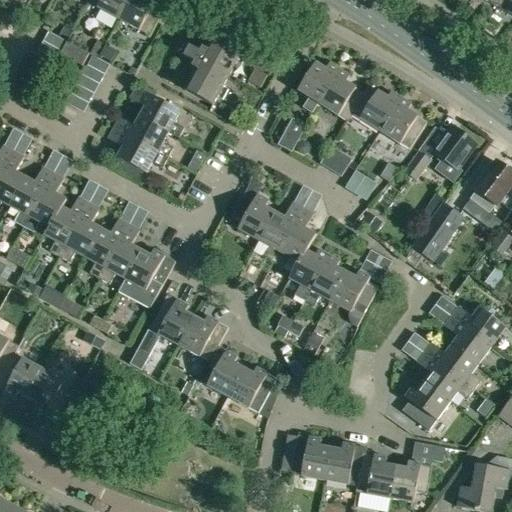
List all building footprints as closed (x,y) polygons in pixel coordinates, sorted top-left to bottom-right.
[(27,0),(13,0),(11,5),(21,11),(27,0)] [(89,0),(88,4),(118,21),(129,0),(89,0)] [(129,0),(118,21),(149,38),(164,9),(147,0),(129,0)] [(502,0),(482,0),(497,9),(502,0)] [(511,0),(502,0),(497,9),(511,17),(511,0)] [(182,95),(182,96),(210,111),(246,46),(218,30),(207,51),(201,48),(198,53),(188,47),(182,57),(193,63),(190,68),(196,71),(184,92),(212,107),(210,110),(182,95)] [(60,56),(82,68),(89,55),(67,43),(60,56)] [(116,52),(106,47),(100,58),(110,64),(116,52)] [(312,116),(319,106),(340,72),(330,66),(326,72),(316,65),(299,93),(310,100),(303,110),(312,116)] [(254,70),(247,83),(260,89),(266,77),(254,70)] [(350,79),(340,72),(319,106),(348,124),(353,117),(352,116),(366,97),(364,95),(347,85),(350,79)] [(368,88),(364,95),(366,97),(352,116),(353,117),(380,134),(402,101),(391,95),(388,100),(368,88)] [(140,119),(168,135),(180,113),(136,90),(130,101),(145,109),(140,119)] [(411,107),(402,101),(380,134),(410,153),(427,125),(408,113),(411,107)] [(120,120),(114,131),(168,160),(174,150),(163,144),(168,135),(140,119),(135,128),(120,120)] [(307,129),(292,121),(278,148),(292,155),(307,129)] [(454,130),(434,156),(447,165),(445,168),(450,171),(452,168),(456,172),(476,146),(454,130)] [(163,170),(168,160),(114,131),(109,141),(124,149),(118,159),(146,175),(152,164),(163,170)] [(0,177),(13,154),(3,148),(0,152),(0,177)] [(321,166),(330,172),(341,155),(331,149),(321,166)] [(24,159),(13,154),(0,177),(0,202),(9,207),(25,179),(15,174),(24,159)] [(418,154),(405,174),(404,174),(416,182),(430,162),(418,154)] [(352,162),(341,155),(330,172),(342,179),(352,162)] [(389,183),(399,171),(388,164),(380,178),(389,183)] [(476,194),(471,201),(480,208),(486,200),(497,208),(511,187),(511,172),(510,171),(506,172),(496,164),(475,193),(476,194)] [(14,224),(24,229),(53,176),(42,170),(34,184),(25,179),(9,207),(20,213),(14,224)] [(354,195),(365,178),(356,173),(346,190),(354,195)] [(63,181),(53,176),(24,229),(34,234),(40,224),(49,229),(50,230),(61,209),(62,209),(66,202),(55,196),(63,181)] [(354,195),(364,201),(375,184),(365,178),(354,195)] [(259,243),(275,214),(265,209),(268,203),(257,197),(247,215),(237,209),(232,218),(242,224),(238,232),(259,243)] [(50,254),(59,259),(89,205),(78,199),(70,214),(62,209),(61,209),(50,230),(49,229),(44,237),(55,243),(50,254)] [(99,211),(89,205),(59,259),(70,264),(75,254),(85,260),(101,231),(91,226),(99,211)] [(275,214),(259,243),(269,248),(263,259),(273,264),(303,210),(292,205),(284,219),(275,214)] [(432,262),(462,219),(444,207),(414,249),(432,262)] [(303,210),(273,264),(283,270),(289,259),(298,264),(299,265),(306,252),(307,253),(316,237),(305,231),(313,216),(303,210)] [(361,227),(371,235),(379,223),(369,216),(361,227)] [(101,231),(85,260),(95,265),(90,275),(100,281),(129,227),(118,221),(110,236),(101,231)] [(140,233),(129,227),(100,281),(110,286),(116,276),(125,281),(141,253),(132,247),(140,233)] [(490,249),(502,257),(511,242),(511,239),(503,232),(490,249)] [(151,258),(141,253),(125,281),(118,295),(149,312),(175,263),(154,252),(151,258)] [(304,303),(329,257),(318,252),(315,258),(307,253),(306,252),(299,265),(298,264),(289,281),(300,287),(294,297),(304,303)] [(339,263),(329,257),(304,303),(314,308),(320,298),(330,303),(346,274),(336,269),(339,263)] [(0,285),(4,287),(12,273),(0,266),(0,285)] [(346,274),(330,303),(351,314),(351,315),(350,316),(350,318),(351,321),(352,324),(353,325),(358,327),(378,290),(367,284),(370,280),(358,274),(355,280),(346,274)] [(179,348),(194,319),(185,314),(189,307),(167,296),(162,305),(148,331),(130,365),(141,371),(160,338),(179,348)] [(452,318),(491,348),(505,329),(479,310),(472,319),(459,309),(452,318)] [(90,326),(98,331),(103,322),(95,317),(90,326)] [(278,327),(288,332),(293,323),(283,317),(278,327)] [(204,324),(194,319),(179,348),(207,364),(208,365),(216,349),(218,349),(228,329),(208,318),(204,324)] [(478,366),(491,348),(452,318),(445,328),(458,338),(452,347),(478,366)] [(103,322),(98,331),(107,336),(112,326),(103,322)] [(304,329),(293,323),(288,332),(299,338),(304,329)] [(313,334),(308,343),(319,349),(324,340),(313,334)] [(100,352),(106,342),(91,335),(86,345),(100,352)] [(0,338),(0,377),(12,355),(15,356),(19,348),(0,338)] [(471,376),(478,366),(452,347),(446,356),(432,346),(425,355),(474,392),(481,383),(471,376)] [(218,350),(218,349),(216,349),(208,365),(207,364),(197,383),(227,400),(243,371),(233,366),(237,360),(218,350)] [(12,355),(0,377),(0,393),(15,401),(18,395),(27,400),(43,372),(15,356),(12,355)] [(467,401),(474,392),(425,355),(418,365),(431,375),(425,384),(451,403),(457,394),(467,401)] [(252,376),(243,371),(227,400),(258,417),(276,381),(255,371),(252,376)] [(43,372),(27,400),(37,406),(34,412),(55,423),(74,388),(43,372)] [(180,395),(188,399),(194,388),(186,383),(180,395)] [(413,421),(422,427),(429,432),(436,422),(451,403),(425,384),(418,393),(413,389),(405,399),(408,402),(401,411),(413,421)] [(511,400),(498,419),(511,428),(511,400)] [(291,477),(325,484),(332,452),(320,450),(322,443),(298,439),(291,477)] [(397,470),(391,502),(414,506),(416,494),(427,496),(431,468),(433,462),(442,464),(445,450),(412,444),(408,464),(407,471),(397,470)] [(332,452),(325,484),(357,490),(356,495),(358,496),(366,451),(342,447),(341,454),(332,452)] [(366,451),(358,496),(391,502),(397,470),(385,468),(387,460),(366,456),(367,451),(366,451)] [(487,462),(486,469),(476,467),(471,492),(460,490),(456,509),(471,511),(492,511),(495,497),(503,498),(504,492),(507,493),(511,474),(511,468),(511,461),(493,458),(487,462)] [(0,511),(12,511),(15,509),(7,505),(2,498),(0,497),(0,511)]
